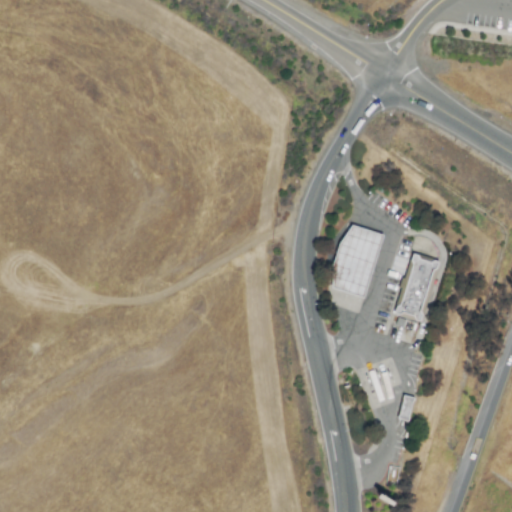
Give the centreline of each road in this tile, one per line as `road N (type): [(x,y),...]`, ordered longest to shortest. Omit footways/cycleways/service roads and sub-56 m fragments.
road 1 (secondary): [(261,0),(511,156)]
road 2 (secondary): [(302,255),(340,148),(386,80)]
road 3 (motorway): [(511,352),(453,511)]
